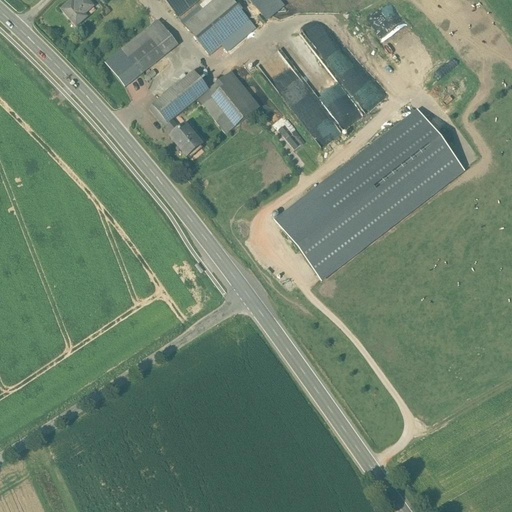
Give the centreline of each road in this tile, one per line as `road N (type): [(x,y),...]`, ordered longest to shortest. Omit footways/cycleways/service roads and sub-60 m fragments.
road 1 (secondary): [(249,294),(112,125),(19,29)]
road 2 (unclassified): [(0,457),(249,294)]
road 3 (secondary): [(405,511),(249,294)]
